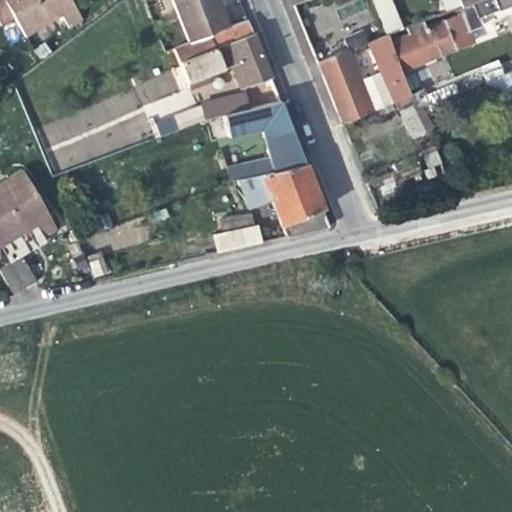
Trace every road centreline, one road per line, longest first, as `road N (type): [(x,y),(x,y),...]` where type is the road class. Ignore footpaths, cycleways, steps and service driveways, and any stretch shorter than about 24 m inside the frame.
road 1 (residential): [(0,318),(356,233)]
road 2 (residential): [(261,0),(356,233)]
road 3 (residential): [(356,233),(511,198)]
